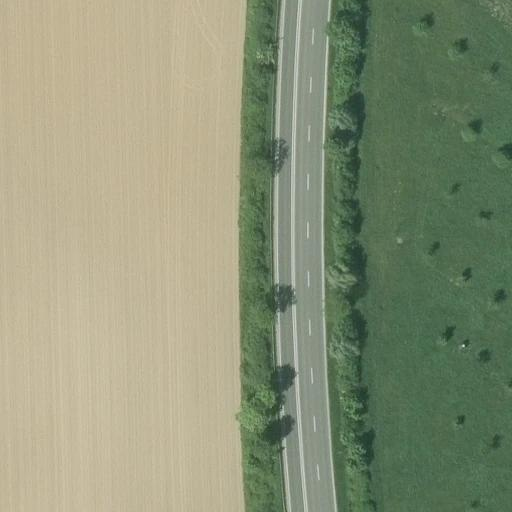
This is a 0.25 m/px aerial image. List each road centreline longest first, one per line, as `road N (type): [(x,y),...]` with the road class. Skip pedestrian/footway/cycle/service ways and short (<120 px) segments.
road 1 (track): [(381,511),(365,263),(371,0)]
road 2 (trunk): [(311,511),(299,145),(307,0)]
